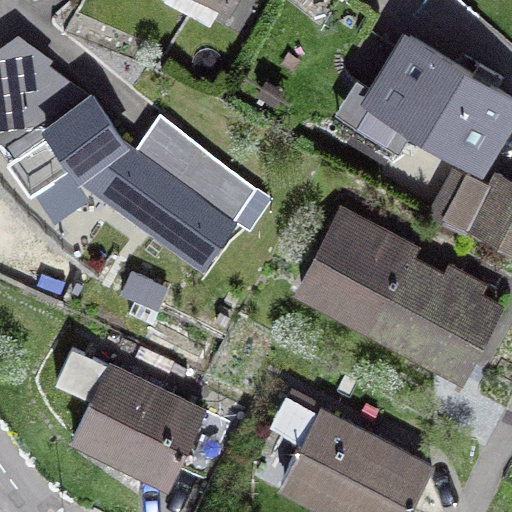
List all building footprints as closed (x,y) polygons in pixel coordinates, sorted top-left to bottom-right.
[(173,0),(208,21),(220,0),(173,0)] [(511,96),(411,35),(377,90),(357,78),(331,120),(390,153),(410,119),(475,159),(511,98),(511,96)] [(0,141),(31,188),(72,162),(118,133),(92,97),(18,40),(0,52),(0,141)] [(183,182),(197,162),(246,198),(255,185),(160,112),(134,147),(135,148),(145,135),(163,148),(153,161),(183,182)] [(120,137),(118,133),(72,162),(203,258),(231,218),(246,198),(197,162),(183,182),(153,161),(163,148),(145,135),(135,148),(134,147),(120,137)] [(500,239),(511,214),(511,179),(498,172),(492,184),(468,171),(446,210),(500,239)] [(374,322),(409,258),(413,249),(340,209),(300,283),(374,322)] [(511,214),(500,239),(511,245),(511,214)] [(409,258),(374,322),(462,369),(496,305),(476,294),(481,284),(448,266),(443,276),(409,258)] [(176,461),(203,408),(119,367),(104,398),(93,393),(73,434),(167,480),(176,461)] [(203,408),(176,461),(204,474),(230,421),(203,408)] [(319,409),(284,477),(350,511),(405,511),(430,467),(319,409)]
